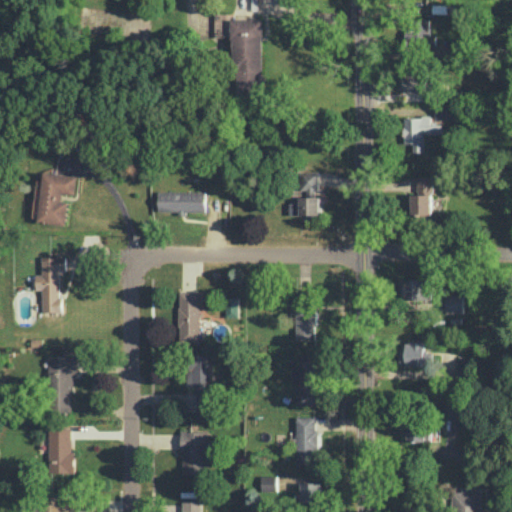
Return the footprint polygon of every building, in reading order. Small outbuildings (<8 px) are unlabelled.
[(264,95),(264,18),(233,18),(233,12),(215,12),(215,37),(236,37),(236,95),(264,95)] [(406,48),(430,49),(430,28),(406,27),(406,48)] [(404,71),(403,90),(431,91),(432,72),(404,71)] [(456,117),(456,105),(435,104),(434,116),(456,117)] [(443,133),(443,123),(431,123),(431,116),(405,116),(405,143),(414,143),(414,151),(424,151),(424,133),(443,133)] [(290,200),(291,214),(321,214),(321,192),(320,192),(320,171),(303,171),(303,199),(290,200)] [(77,193),(78,175),(45,172),(40,221),(66,224),(69,201),(63,201),(63,192),(77,193)] [(433,213),(433,175),(417,175),(417,193),(412,193),(413,213),(433,213)] [(159,211),(206,212),(207,191),(160,190),(159,211)] [(44,312),(62,312),(62,271),(67,271),(67,255),(43,256),(43,273),(37,273),(38,289),(43,289),(44,312)] [(431,300),(432,278),(403,277),(402,299),(431,300)] [(180,342),(200,341),(200,291),(179,291),(180,342)] [(464,312),(463,292),(447,292),(447,312),(464,312)] [(297,340),(317,339),(315,294),(295,294),(297,340)] [(425,340),(406,340),(406,365),(433,366),(433,352),(425,352),(425,340)] [(299,404),(318,404),(317,353),(298,353),(299,404)] [(50,355),(50,412),(75,412),(75,355),(50,355)] [(317,416),(296,416),(297,465),(318,465),(317,416)] [(72,450),(73,427),(51,427),(50,472),(76,472),(76,450),(72,450)] [(182,430),(183,472),(211,471),(211,454),(209,454),(208,429),(182,430)] [(261,490),(277,490),(277,475),(261,475),(261,490)] [(322,481),(302,482),(303,503),(323,503),(322,481)] [(481,511),(481,488),(452,488),(452,511),(481,511)] [(80,511),(80,496),(40,497),(40,511),(80,511)] [(181,501),(180,511),(202,511),(202,500),(181,501)]
